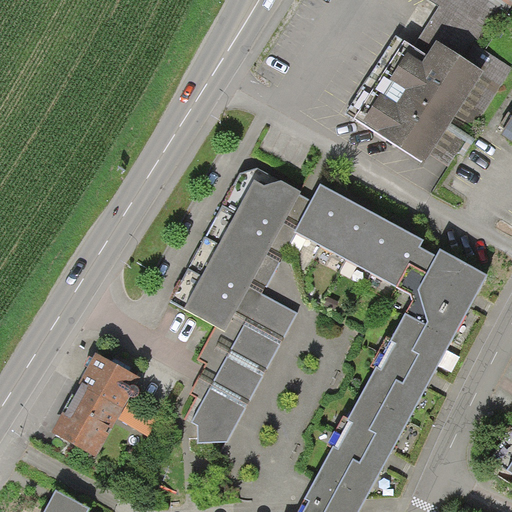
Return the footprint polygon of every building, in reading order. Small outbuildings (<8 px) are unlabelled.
[(397,36),(347,114),(425,164),(432,154),(451,166),(459,153),(463,156),(473,140),(466,136),(509,69),(474,47),(500,7),(508,12),(511,4),(511,0),(430,0),(441,6),(414,47),(397,36)] [(511,120),(502,135),(511,141),(511,120)] [(88,511),(89,511),(57,494),(46,511),(360,511),(390,459),(433,381),(490,278),(441,250),(436,258),(420,249),(424,242),(320,185),(312,200),(258,170),(240,177),(228,198),(175,294),(169,305),(216,331),(201,358),(210,363),(192,394),(199,397),(186,419),(199,426),(199,444),(228,443),(299,312),(265,293),(296,234),(410,295),(413,304),(349,420),(345,418),(328,448),(333,451),(305,501),(310,504),(305,511),(88,511)] [(140,380),(97,356),(93,364),(53,435),(97,460),(119,420),(128,404),(130,399),(132,400),(133,400),(135,400),(136,400),(138,398),(139,396),(140,393),(139,391),(138,389),(135,388),(140,380)] [(157,420),(128,404),(119,420),(149,436),(157,420)]
